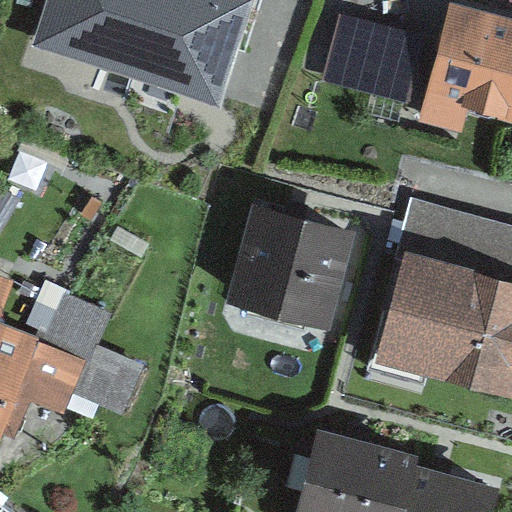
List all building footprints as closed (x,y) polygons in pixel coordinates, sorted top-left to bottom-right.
[(239,0),(54,0),(43,37),(211,90),(239,0)] [(511,23),(452,9),(426,111),(459,119),(464,98),(511,110),(511,23)] [(0,334),(44,210),(0,195),(0,334)] [(346,231),(257,207),(235,292),(324,315),(346,231)] [(136,278),(47,245),(0,372),(0,391),(83,422),(136,278)] [(511,280),(408,253),(382,348),(511,382),(511,280)] [(301,511),(402,511),(404,503),(399,502),(408,468),(411,454),(322,432),(301,511)] [(484,511),(490,489),(408,468),(399,502),(404,503),(402,511),(484,511)]
